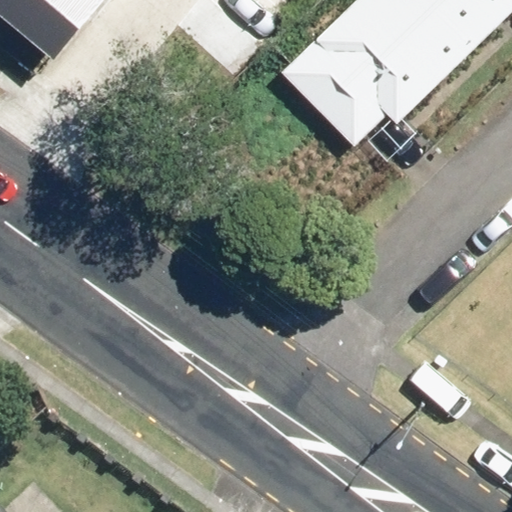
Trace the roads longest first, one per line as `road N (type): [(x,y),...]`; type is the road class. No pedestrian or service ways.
road 1 (residential): [(511,158),(250,396)]
road 2 (tertiary): [(250,396),(0,216)]
road 3 (tertiary): [(409,511),(250,396)]
